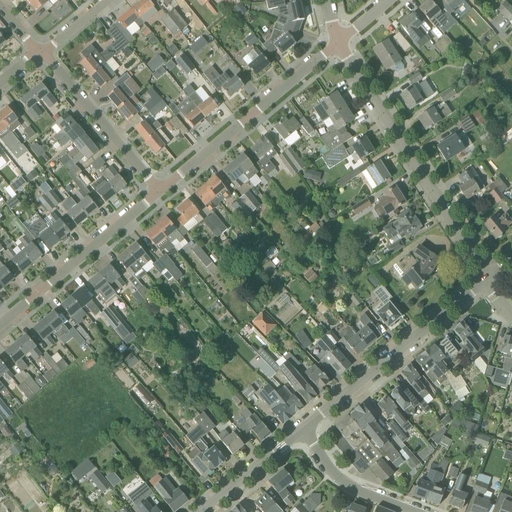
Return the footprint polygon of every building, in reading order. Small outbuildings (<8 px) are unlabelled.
[(47,12),(60,1),(59,0),(31,0),(29,2),(37,12),(42,7),(47,12)] [(148,0),(142,0),(132,9),(140,18),(153,7),(154,7),(153,6),(148,0)] [(276,0),(266,2),(268,11),(278,8),(281,8),(283,16),(293,20),(293,22),(303,20),(304,20),(300,2),(289,4),(290,6),(285,7),(283,0),(276,0)] [(436,29),(447,20),(430,0),(429,1),(427,0),(423,3),(424,5),(419,9),(436,29)] [(453,12),(465,2),(463,0),(441,0),(438,3),(449,15),(452,13),(454,12),(453,12)] [(205,5),(214,16),(218,13),(209,2),(205,5)] [(497,10),(509,22),(511,19),(511,7),(506,2),(497,10)] [(233,9),(237,14),(244,9),(240,4),(233,9)] [(68,6),(59,13),(62,17),(71,9),(68,6)] [(462,19),(465,22),(470,16),(484,31),(490,26),(473,8),(462,19)] [(114,26),(129,44),(135,40),(132,36),(140,29),(139,27),(144,23),(144,24),(140,18),(132,9),(117,20),(119,22),(114,26)] [(173,9),(166,15),(180,31),(187,26),(173,9)] [(183,35),(180,31),(166,15),(159,20),(176,40),(183,35)] [(421,26),(412,15),(406,20),(405,19),(401,23),(402,24),(400,25),(409,35),(416,43),(416,44),(416,43),(427,34),(427,35),(428,34),(427,33),(421,26)] [(295,42),(299,32),(299,31),(303,20),(293,22),(280,16),(277,23),(274,29),(283,33),(283,32),(288,34),(295,42)] [(98,21),(94,24),(99,30),(103,27),(98,21)] [(129,44),(114,26),(107,32),(115,42),(100,55),(90,44),(80,52),(86,59),(80,64),(91,77),(113,58),(129,44)] [(141,34),(152,47),(158,41),(148,29),(141,34)] [(272,44),(266,48),(271,55),(277,50),(281,55),(296,44),(295,42),(288,34),(283,32),(283,33),(274,29),(271,38),(275,44),(273,45),(272,44)] [(483,39),(478,43),(482,48),(487,43),(492,40),(497,35),(493,31),(488,35),(483,39)] [(374,50),(373,50),(377,56),(378,56),(387,69),(386,70),(392,67),(395,72),(397,72),(403,69),(403,67),(400,62),(400,61),(392,49),(399,45),(405,52),(411,47),(406,41),(399,32),(393,38),(394,39),(388,42),(388,41),(381,45),(374,50)] [(244,40),(250,47),(258,41),(252,34),(244,40)] [(440,40),(451,52),(457,49),(446,36),(440,40)] [(202,37),(193,44),(196,47),(205,40),(202,37)] [(443,57),(451,52),(440,40),(434,46),(443,57)] [(168,49),(173,55),(178,50),(172,44),(168,49)] [(122,53),(128,58),(133,53),(127,47),(122,53)] [(270,65),(262,55),(255,48),(250,52),(242,59),(245,63),(249,66),(248,67),(255,77),(270,65)] [(153,72),(165,62),(159,54),(147,64),(153,72)] [(183,54),(175,61),(187,76),(196,69),(183,54)] [(412,61),(416,68),(423,64),(418,57),(412,61)] [(91,77),(101,89),(110,81),(109,80),(116,75),(113,72),(120,67),(113,58),(91,77)] [(165,65),(170,70),(175,65),(171,60),(165,65)] [(464,67),(463,71),(465,75),(468,76),(472,73),(473,70),(471,67),(467,65),(464,67)] [(162,67),(157,71),(162,76),(166,72),(162,67)] [(116,89),(107,96),(118,109),(127,102),(133,96),(123,84),(130,78),(133,76),(129,71),(127,74),(118,81),(113,85),(116,89)] [(218,92),(222,89),(229,98),(244,86),(236,77),(231,80),(225,73),(211,84),(218,92)] [(410,110),(423,102),(428,99),(419,85),(417,82),(422,78),(419,73),(408,80),(413,88),(401,96),(410,110)] [(420,84),(419,85),(428,99),(431,97),(432,95),(425,82),(423,82),(420,84)] [(42,99),(49,109),(57,103),(42,83),(31,92),(39,102),(42,99)] [(189,87),(183,91),(188,97),(194,93),(189,87)] [(444,103),(457,95),(452,88),(439,96),(444,103)] [(20,101),(35,120),(42,115),(38,109),(42,106),(39,102),(31,92),(20,101)] [(194,104),(205,118),(218,108),(210,98),(203,104),(195,93),(189,98),(194,104)] [(320,104),(313,108),(322,122),(329,118),(345,107),(345,106),(344,106),(340,100),(341,100),(336,93),(328,99),(327,98),(326,99),(326,100),(321,103),(320,103),(320,104)] [(149,112),(162,101),(157,95),(144,106),(149,112)] [(133,96),(118,109),(118,110),(117,111),(120,115),(122,114),(128,122),(144,109),(139,104),(133,96)] [(154,117),(165,108),(167,106),(162,101),(149,112),(154,117)] [(168,107),(175,117),(181,112),(173,103),(168,107)] [(193,128),(205,118),(194,104),(182,114),(185,119),(193,128)] [(431,127),(446,118),(446,117),(452,114),(445,104),(440,108),(438,105),(418,118),(426,130),(429,128),(430,129),(432,128),(431,127)] [(7,108),(0,113),(0,118),(11,133),(12,132),(21,125),(17,121),(18,120),(8,107),(7,108)] [(347,109),(345,107),(329,118),(334,125),(326,129),(328,133),(320,138),(330,152),(342,145),(352,138),(350,135),(348,134),(346,133),(344,132),(340,135),(338,131),(338,130),(343,127),(343,128),(345,127),(345,126),(354,120),(350,115),(346,109),(347,109)] [(66,114),(56,123),(62,130),(53,138),(57,142),(77,126),(70,117),(69,118),(66,114)] [(446,161),(464,149),(471,144),(465,134),(476,128),(467,114),(456,121),(463,132),(456,137),(455,136),(445,141),(441,144),(442,145),(437,148),(446,161)] [(183,126),(175,117),(173,118),(167,123),(165,125),(170,131),(174,127),(177,131),(183,126)] [(285,120),(274,128),(275,129),(282,136),(285,140),(289,146),(290,145),(290,146),(300,138),(299,137),(295,131),(302,126),(307,132),(309,134),(313,131),(314,130),(303,117),(298,121),(299,122),(297,124),(293,119),(292,119),(293,120),(288,123),(285,120)] [(11,133),(0,118),(0,139),(10,152),(21,144),(12,132),(11,133)] [(135,129),(145,142),(160,130),(160,129),(162,128),(157,122),(149,128),(144,122),(135,129)] [(24,131),(30,139),(35,134),(29,126),(24,131)] [(77,126),(57,142),(62,148),(71,140),(74,144),(85,135),(77,126)] [(160,130),(145,142),(156,154),(165,146),(170,142),(160,130)] [(64,166),(65,165),(92,143),(85,135),(74,144),(77,148),(68,155),(67,154),(59,161),(64,166)] [(345,150),(342,145),(330,152),(322,157),(329,169),(355,153),(359,159),(373,150),(365,136),(350,145),(351,147),(345,150)] [(258,145),(251,150),(259,159),(261,161),(257,164),(267,175),(274,169),(275,168),(268,160),(277,153),(272,147),(265,139),(264,139),(263,138),(257,143),(258,145)] [(92,143),(65,165),(69,170),(71,172),(77,167),(75,165),(85,157),(88,161),(99,151),(92,143)] [(37,144),(31,148),(38,158),(44,153),(37,144)] [(290,159),(298,172),(305,167),(291,148),(284,152),(290,159)] [(293,176),(298,172),(290,159),(284,152),(278,157),(293,176)] [(258,171),(243,154),(234,162),(249,179),(253,175),(258,171)] [(46,155),(41,159),(45,164),(50,160),(46,155)] [(100,157),(91,165),(96,171),(105,163),(100,157)] [(478,160),(472,164),(476,169),(481,166),(478,160)] [(362,173),(372,190),(390,178),(380,161),(372,166),(369,161),(336,182),(341,189),(348,185),(347,182),(351,180),(362,173)] [(238,189),(242,185),(249,179),(234,162),(223,171),(238,189)] [(111,166),(100,175),(106,183),(115,194),(121,190),(122,191),(124,191),(127,189),(127,187),(126,186),(127,185),(121,178),(111,166)] [(73,180),(77,177),(81,173),(82,172),(78,167),(77,167),(71,172),(69,174),(73,180)] [(459,189),(466,200),(479,192),(479,191),(484,188),(472,169),(459,177),(464,185),(459,189)] [(34,170),(25,177),(29,183),(38,175),(34,170)] [(303,178),(312,181),(314,172),(306,170),(303,178)] [(259,180),(264,186),(271,180),(265,174),(259,180)] [(21,177),(16,181),(21,187),(26,183),(21,177)] [(73,180),(72,181),(79,188),(79,189),(84,185),(77,177),(73,180)] [(220,203),(230,194),(216,177),(205,186),(220,203)] [(502,193),(508,188),(499,178),(493,182),(497,188),(502,193)] [(106,183),(96,192),(105,203),(115,194),(106,183)] [(195,194),(210,212),(214,208),(220,203),(205,186),(195,194)] [(396,187),(377,199),(387,215),(390,218),(399,212),(397,208),(406,203),(400,194),(402,193),(398,186),(396,187)] [(80,190),(75,194),(81,202),(77,205),(87,218),(97,209),(86,196),(81,189),(80,190)] [(504,198),(496,189),(492,192),(490,194),(497,203),(504,198)] [(52,190),(46,195),(56,207),(62,202),(52,190)] [(240,199),(239,200),(251,213),(261,206),(249,191),(240,199)] [(56,207),(46,195),(45,194),(38,200),(49,213),(56,207)] [(19,203),(14,197),(6,204),(10,210),(19,203)] [(77,226),(87,218),(77,205),(71,198),(61,206),(77,226)] [(352,208),(356,215),(371,205),(367,199),(352,208)] [(251,213),(239,200),(232,206),(244,220),(251,213)] [(183,204),(177,209),(182,216),(179,219),(177,220),(179,223),(187,233),(198,224),(203,221),(203,220),(198,214),(187,201),(188,202),(184,205),(183,204)] [(397,232),(402,239),(406,236),(413,232),(414,234),(420,230),(418,228),(421,227),(414,216),(413,218),(408,211),(397,218),(391,222),(392,223),(382,229),(388,238),(397,232)] [(53,212),(43,220),(59,241),(60,240),(61,242),(63,242),(66,239),(66,237),(65,236),(69,232),(53,212)] [(213,213),(208,217),(215,226),(222,234),(227,229),(213,213)] [(502,236),(502,234),(503,233),(506,231),(504,229),(511,222),(506,215),(498,220),(496,217),(485,225),(496,239),(497,238),(498,238),(500,238),(501,237),(502,236)] [(16,216),(12,220),(14,223),(13,224),(22,234),(23,234),(27,230),(22,224),(18,219),(16,216)] [(203,220),(203,221),(210,230),(217,238),(222,234),(215,226),(208,217),(207,216),(203,220)] [(27,230),(35,240),(39,237),(49,249),(59,241),(43,220),(41,218),(27,230)] [(167,218),(156,226),(171,244),(174,248),(177,252),(188,244),(184,239),(182,237),(181,235),(175,228),(167,218)] [(322,230),(321,229),(317,225),(315,223),(310,227),(316,234),(322,230)] [(171,244),(156,226),(146,235),(161,253),(165,249),(168,253),(174,248),(171,244)] [(316,235),(316,234),(310,227),(305,231),(308,233),(299,241),(303,246),(316,235)] [(24,241),(17,247),(21,252),(31,264),(42,256),(25,236),(24,236),(22,238),(24,241)] [(362,246),(358,239),(352,244),(356,250),(362,246)] [(400,240),(386,249),(391,257),(405,248),(400,240)] [(228,242),(224,245),(227,249),(229,248),(231,251),(234,249),(228,242)] [(136,243),(127,251),(142,268),(150,261),(136,243)] [(193,250),(192,250),(210,272),(216,267),(198,245),(197,246),(193,250)] [(393,266),(403,279),(408,285),(411,283),(417,289),(418,288),(420,289),(423,286),(423,284),(430,279),(428,276),(439,260),(419,246),(413,254),(422,261),(416,261),(409,253),(397,263),(393,266)] [(10,249),(5,253),(21,272),(31,264),(21,252),(16,256),(10,249)] [(338,249),(334,252),(340,260),(348,254),(345,250),(338,249)] [(127,251),(117,259),(132,276),(133,275),(138,281),(141,278),(146,274),(146,273),(142,268),(127,251)] [(165,254),(158,260),(173,278),(177,282),(181,278),(182,275),(174,266),(175,265),(165,254)] [(173,278),(158,260),(153,264),(152,265),(154,267),(160,274),(162,273),(169,281),(173,278)] [(0,262),(0,282),(4,287),(14,279),(0,262)] [(277,272),(276,271),(269,262),(262,267),(270,277),(277,272)] [(99,274),(109,286),(113,291),(118,287),(120,290),(125,285),(109,265),(99,274)] [(310,283),(317,277),(311,270),(304,277),(310,283)] [(99,274),(89,282),(107,303),(112,299),(104,289),(109,286),(99,274)] [(373,286),(378,281),(373,275),(368,279),(373,286)] [(382,285),(374,292),(375,294),(381,301),(382,302),(381,303),(383,306),(375,312),(387,327),(388,326),(389,327),(391,328),(395,324),(395,323),(393,321),(399,316),(388,303),(386,300),(386,299),(390,295),(384,287),(382,285)] [(143,287),(138,291),(146,300),(150,296),(151,295),(144,286),(143,287)] [(81,289),(71,297),(81,309),(85,305),(94,316),(100,311),(81,289)] [(131,312),(146,300),(138,291),(124,303),(131,312)] [(362,302),(356,294),(350,299),(356,306),(362,302)] [(86,315),(81,309),(71,297),(61,305),(77,325),(83,321),(81,319),(86,315)] [(152,299),(148,303),(152,308),(157,304),(152,299)] [(212,314),(220,308),(215,302),(208,309),(212,314)] [(322,303),(319,307),(324,312),(327,308),(322,303)] [(111,305),(105,310),(119,326),(115,329),(124,339),(133,331),(111,305)] [(119,326),(105,310),(100,314),(114,330),(115,329),(119,326)] [(43,316),(43,318),(44,319),(43,320),(53,332),(59,339),(65,335),(66,336),(70,332),(69,331),(63,324),(54,312),(48,317),(46,315),(45,315),(43,316)] [(277,326),(263,312),(252,323),(266,337),(277,326)] [(365,328),(357,335),(367,347),(377,339),(376,339),(377,339),(381,335),(372,323),(366,316),(364,314),(360,317),(360,321),(365,328)] [(39,324),(33,329),(49,348),(55,344),(48,336),(53,332),(43,320),(42,321),(41,320),(39,320),(38,321),(38,322),(39,324)] [(456,328),(453,330),(471,353),(468,356),(473,362),(486,352),(481,346),(479,347),(471,337),(473,335),(463,323),(463,322),(462,323),(456,328)] [(321,327),(326,334),(326,335),(334,345),(339,341),(331,331),(330,331),(325,324),(321,327)] [(80,326),(76,330),(85,341),(89,338),(80,326)] [(85,341),(76,330),(73,327),(69,331),(71,334),(70,335),(72,338),(79,346),(85,341)] [(15,344),(25,356),(30,351),(36,360),(42,355),(26,335),(15,344)] [(346,336),(341,340),(351,352),(353,351),(357,355),(367,347),(357,335),(350,341),(346,336)] [(505,336),(500,352),(507,354),(502,370),(496,368),(492,382),(493,385),(506,389),(511,374),(509,373),(511,362),(511,337),(511,336),(508,335),(507,337),(505,336)] [(351,366),(327,339),(325,336),(317,343),(327,356),(324,358),(340,375),(351,366)] [(435,345),(425,353),(446,379),(447,380),(455,393),(466,386),(460,375),(455,379),(449,371),(450,370),(443,362),(450,356),(451,358),(458,353),(446,339),(439,344),(440,345),(436,347),(435,345)] [(20,359),(25,356),(15,344),(5,352),(22,372),(27,367),(20,359)] [(133,344),(129,347),(136,354),(139,351),(133,344)] [(296,392),(307,405),(317,396),(297,372),(295,369),(292,366),(283,358),(282,357),(276,363),(261,348),(259,350),(256,353),(263,360),(276,373),(279,370),(296,392)] [(57,352),(51,358),(50,358),(61,370),(67,365),(57,352)] [(300,364),(289,353),(283,358),(292,366),(295,369),(300,364)] [(425,353),(415,361),(425,374),(429,371),(436,381),(437,380),(441,385),(447,380),(446,379),(425,353)] [(50,358),(51,358),(48,354),(43,358),(56,374),(61,370),(50,358)] [(126,366),(135,357),(131,354),(123,362),(126,366)] [(93,359),(85,365),(88,368),(96,363),(93,359)] [(0,360),(0,376),(4,374),(9,380),(13,377),(8,370),(0,360)] [(276,373),(263,360),(257,366),(269,379),(276,373)] [(308,378),(321,393),(324,391),(322,389),(330,382),(324,374),(323,375),(319,370),(318,370),(314,365),(305,373),(309,378),(308,378)] [(410,365),(401,373),(418,395),(423,400),(429,395),(424,389),(425,389),(418,380),(420,378),(410,365)] [(490,378),(493,368),(487,366),(483,375),(484,375),(484,376),(490,378)] [(35,378),(34,381),(39,387),(42,388),(46,384),(45,381),(42,376),(38,375),(35,378)] [(30,377),(24,382),(35,395),(41,390),(30,377)] [(35,395),(24,382),(18,387),(29,400),(35,395)] [(146,407),(153,401),(138,384),(131,390),(146,407)] [(282,425),(294,415),(275,393),(269,385),(257,395),(262,400),(264,399),(272,410),(271,411),(282,425)] [(247,399),(256,392),(250,386),(242,393),(247,399)] [(275,393),(294,415),(304,407),(293,395),(290,397),(282,387),(275,393)] [(459,399),(469,393),(465,387),(456,393),(459,399)] [(398,388),(391,394),(407,414),(413,415),(414,408),(419,405),(426,413),(430,410),(423,400),(418,395),(419,396),(415,399),(407,390),(405,392),(402,388),(400,391),(398,388)] [(231,399),(237,405),(243,399),(237,393),(231,399)] [(388,397),(378,405),(388,418),(391,416),(405,433),(413,427),(388,397)] [(0,399),(0,409),(7,419),(13,414),(0,399)] [(183,408),(198,425),(206,434),(215,427),(203,412),(199,416),(189,403),(183,408)] [(458,410),(454,404),(449,408),(454,414),(458,410)] [(392,463),(401,457),(373,423),(376,421),(362,405),(348,416),(384,458),(386,456),(392,463)] [(251,430),(261,442),(271,434),(260,422),(259,423),(247,408),(240,414),(246,421),(238,427),(245,435),(251,430)] [(396,472),(384,458),(348,416),(335,427),(337,430),(332,434),(332,437),(355,465),(353,466),(357,471),(366,464),(382,483),(396,472)] [(444,427),(452,421),(448,416),(440,422),(444,427)] [(387,425),(402,443),(407,438),(392,420),(387,425)] [(24,423),(16,428),(18,432),(21,430),(26,437),(31,434),(25,427),(26,426),(24,423)] [(209,449),(200,439),(206,434),(198,425),(185,436),(201,454),(214,469),(219,465),(222,466),(225,463),(225,461),(225,460),(214,447),(209,452),(208,450),(209,449)] [(217,436),(219,438),(232,455),(233,454),(235,454),(238,452),(238,450),(244,445),(239,439),(243,436),(236,428),(232,431),(234,434),(229,437),(224,431),(217,436)] [(460,428),(456,435),(470,439),(473,432),(460,428)] [(9,430),(3,434),(7,439),(12,435),(9,430)] [(166,431),(162,434),(165,438),(164,438),(178,454),(184,450),(170,434),(169,434),(166,431)] [(443,436),(438,444),(441,446),(442,447),(447,438),(446,437),(443,436)] [(18,442),(13,446),(19,454),(24,450),(18,442)] [(423,460),(435,450),(430,444),(418,454),(423,460)] [(214,469),(201,454),(192,463),(207,480),(209,478),(207,476),(214,469)] [(419,463),(413,456),(407,461),(413,469),(414,468),(417,472),(422,468),(418,464),(419,463)] [(83,463),(90,472),(95,468),(88,459),(83,463)] [(439,466),(432,463),(425,482),(419,480),(413,495),(426,500),(439,466)] [(53,465),(45,471),(50,477),(52,476),(53,476),(59,471),(53,465)] [(439,466),(426,500),(439,506),(445,490),(438,488),(446,468),(439,466)] [(456,478),(459,469),(451,466),(448,476),(456,478)] [(268,482),(287,505),(291,503),(291,502),(294,500),(285,489),(294,482),(283,469),(268,482)] [(97,486),(105,480),(97,471),(90,477),(97,486)] [(475,498),(470,511),(485,511),(489,503),(482,500),(491,478),(479,474),(477,480),(473,490),(478,492),(476,498),(475,498)] [(157,475),(149,481),(154,488),(164,500),(173,511),(175,511),(178,510),(181,507),(189,501),(178,489),(176,491),(173,493),(162,480),(157,475)] [(115,486),(107,476),(105,478),(113,488),(115,486)] [(453,490),(448,505),(461,510),(467,495),(460,492),(465,478),(459,476),(458,480),(454,490),(453,490)] [(144,483),(127,496),(136,507),(140,511),(160,511),(156,507),(153,509),(145,499),(148,497),(150,495),(153,493),(146,484),(144,483)] [(511,497),(500,493),(492,511),(511,511),(511,504),(511,503),(511,497)] [(255,504),(261,511),(277,511),(274,508),(277,506),(266,494),(260,499),(259,498),(256,501),(257,502),(255,504)] [(295,509),(291,511),(308,511),(317,504),(320,504),(321,494),(311,494),(311,497),(302,506),(301,505),(300,507),(296,503),(294,506),(294,508),(295,509)]
